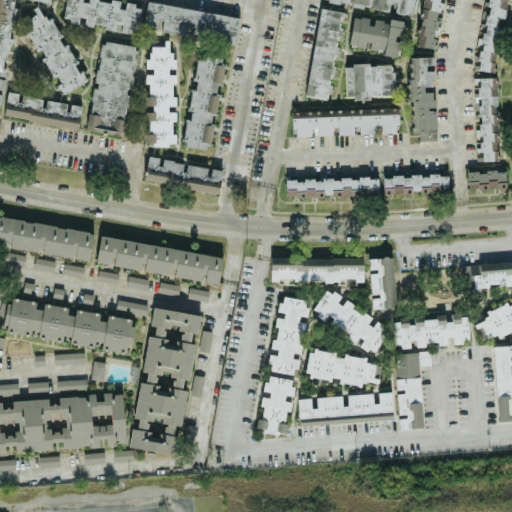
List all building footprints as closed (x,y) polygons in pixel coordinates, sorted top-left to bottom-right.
[(0,0),(0,90),(7,47),(3,46),(4,38),(0,37),(0,16),(2,0),(28,0),(50,4),(50,0),(0,0)] [(136,33),(140,5),(109,0),(64,0),(62,20),(80,23),(114,28),(115,23),(121,23),(119,31),(136,33)] [(321,0),(321,1),(415,12),(416,0),(321,0)] [(422,0),(416,46),(433,48),(439,0),(422,0)] [(483,0),(471,68),(496,73),(509,0),(507,0),(483,0)] [(235,43),(239,16),(146,2),(142,28),(235,43)] [(305,95),(329,99),(342,11),(318,7),(305,95)] [(87,79),(67,44),(63,47),(42,9),(22,21),(43,57),(41,58),(62,94),(87,79)] [(353,15),(348,44),(383,50),(382,54),(397,57),(403,20),(388,18),(388,22),(353,15)] [(144,144),(174,145),(175,95),(170,95),(171,83),(175,83),(176,58),(169,58),(169,39),(146,39),(144,144)] [(94,85),(92,85),(86,129),(123,135),(136,45),(101,40),(94,85)] [(188,110),(183,145),(210,149),(223,58),(196,54),(188,110)] [(411,133),(422,132),(423,137),(435,137),(433,56),(410,56),(411,133)] [(345,97),(394,95),(393,71),(391,71),(391,63),(344,65),(345,97)] [(3,117),(77,128),(81,104),(7,92),(3,117)] [(338,134),(397,132),(396,113),(292,116),(293,136),(331,135),(330,126),(337,126),(338,134)] [(222,168),(147,156),(143,180),(218,192),(222,168)] [(467,168),(467,188),(505,187),(504,167),(467,168)] [(448,191),(447,174),(382,176),(383,193),(448,191)] [(285,195),(377,196),(377,177),(285,176),(285,195)] [(0,245),(89,259),(93,231),(0,216),(0,245)] [(222,256),(99,235),(95,262),(218,283),(222,256)] [(362,280),(363,257),(270,256),(269,279),(362,280)] [(370,308),(395,307),(393,256),(369,257),(370,308)] [(511,260),(478,262),(478,275),(468,276),(469,286),(511,283),(511,260)] [(84,266),(64,263),(62,273),(82,276),(84,266)] [(118,273),(100,269),(97,279),(116,283),(118,273)] [(126,285),(146,289),(148,279),(128,275),(126,285)] [(130,350),(135,318),(106,314),(97,312),(75,309),(74,315),(67,315),(65,306),(43,303),(43,309),(35,308),(33,300),(31,300),(33,283),(16,280),(14,299),(3,302),(1,312),(4,322),(6,323),(5,331),(20,333),(37,329),(39,338),(61,341),(62,334),(70,335),(69,343),(126,351),(130,350)] [(62,301),(64,288),(52,286),(50,300),(62,301)] [(372,311),(355,316),(351,300),(339,304),(335,290),(312,297),(318,318),(346,310),(348,318),(346,318),(355,351),(380,344),(372,311)] [(199,314),(152,307),(150,326),(143,371),(147,372),(145,382),(138,381),(133,417),(139,418),(137,428),(131,427),(128,447),(175,454),(186,379),(189,379),(199,314)] [(393,316),(394,338),(419,337),(419,342),(437,341),(437,344),(450,344),(450,342),(468,341),(467,318),(445,319),(445,315),(393,316)] [(496,420),(511,419),(511,344),(493,345),(496,420)] [(373,363),(345,360),(346,353),(308,349),(305,376),(334,380),(334,378),(371,382),(373,363)] [(297,397),(298,422),(397,417),(398,428),(422,427),(418,351),(392,353),(394,392),(297,397)] [(84,362),(84,352),(53,353),(53,363),(84,362)] [(105,362),(93,360),(90,378),(102,380),(105,362)] [(87,388),(86,378),(56,379),(56,390),(87,388)] [(47,381),(26,382),(27,392),(47,391),(47,381)] [(0,383),(0,388),(0,394),(18,393),(17,383),(0,383)] [(0,452),(5,452),(5,445),(15,445),(15,451),(51,449),(51,441),(61,441),(61,447),(102,445),(102,444),(124,443),(121,392),(98,393),(98,394),(57,396),(58,404),(48,404),(48,398),(12,400),(12,407),(3,408),(4,419),(12,418),(13,432),(0,433),(0,425),(0,452)] [(84,462),(104,462),(103,451),(83,452),(84,462)] [(39,466),(59,465),(58,455),(38,456),(39,466)] [(0,459),(0,469),(14,469),(14,458),(0,459)]
